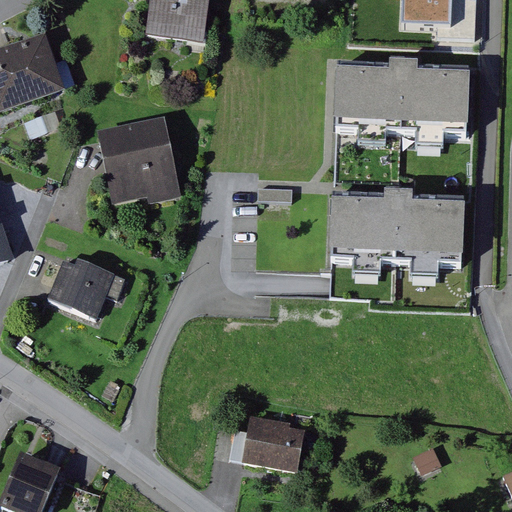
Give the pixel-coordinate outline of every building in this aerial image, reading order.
[(153,0),(148,41),(202,48),(208,0),(153,0)] [(457,0),(396,0),(396,36),(438,36),(438,42),(476,42),(477,2),(458,2),(457,0)] [(0,109),(62,88),(45,37),(0,52),(0,109)] [(471,74),(338,68),(336,122),(469,128),(471,74)] [(119,215),(180,202),(164,128),(102,142),(119,215)] [(466,203),(331,198),(329,259),(463,264),(466,203)] [(0,249),(9,247),(0,220),(0,249)] [(67,266),(50,309),(94,326),(111,283),(67,266)] [(242,465),(243,466),(295,475),(302,433),(286,431),(287,426),(250,420),(248,436),(242,465)] [(236,464),(242,465),(248,436),(235,434),(230,463),(236,464)] [(414,450),(406,493),(458,503),(466,459),(414,450)] [(0,509),(0,511),(48,511),(61,484),(20,466),(0,509)]
